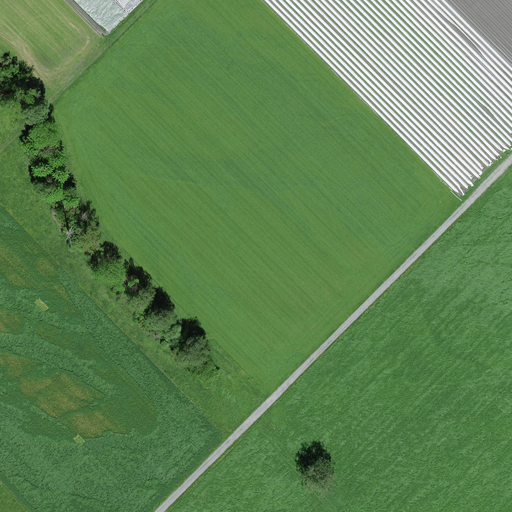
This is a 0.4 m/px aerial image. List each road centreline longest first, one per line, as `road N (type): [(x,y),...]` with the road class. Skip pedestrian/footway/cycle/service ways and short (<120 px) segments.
road 1 (track): [(158,511),(511,158)]
road 2 (track): [(0,152),(152,0)]
